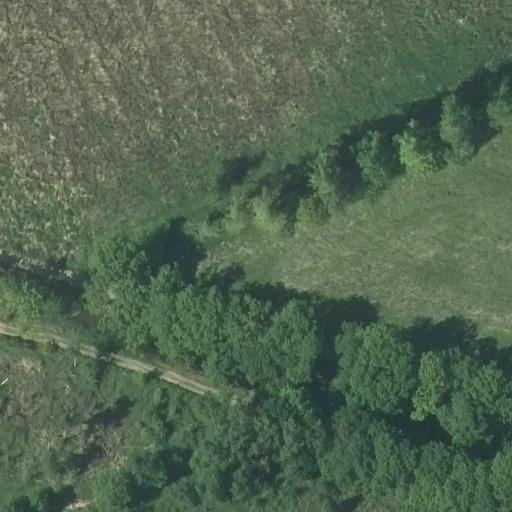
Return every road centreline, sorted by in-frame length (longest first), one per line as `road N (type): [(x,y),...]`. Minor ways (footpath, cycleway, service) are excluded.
road 1 (track): [(0,329),(511,493)]
road 2 (track): [(511,419),(0,260)]
